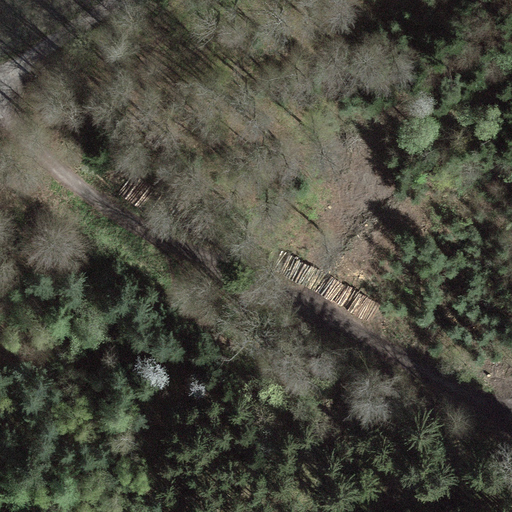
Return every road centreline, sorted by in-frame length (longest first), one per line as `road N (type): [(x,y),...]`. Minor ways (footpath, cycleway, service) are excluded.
road 1 (track): [(491,413),(120,214),(51,161),(0,105)]
road 2 (track): [(141,0),(0,80)]
